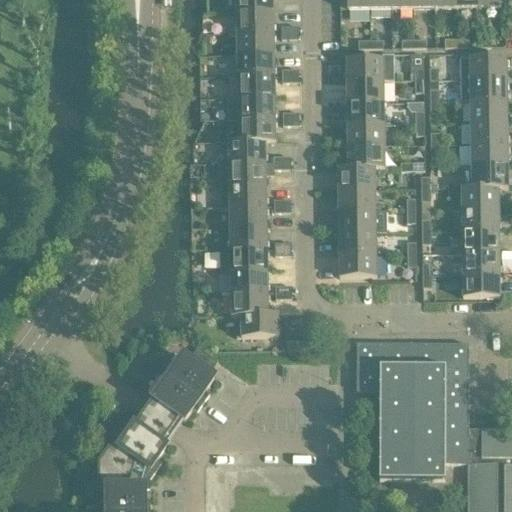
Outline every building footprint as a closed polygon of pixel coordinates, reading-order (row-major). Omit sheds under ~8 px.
[(235,0),(236,16),(273,16),(273,0),(235,0)] [(370,13),(369,0),(347,0),(347,14),(370,13)] [(391,0),(369,0),(370,13),(391,13),(391,0)] [(412,0),(391,0),(391,13),(413,13),(412,0)] [(434,0),(412,0),(413,13),(434,12),(434,0)] [(455,0),(434,0),(434,12),(456,12),(455,0)] [(477,0),(455,0),(456,12),(478,12),(477,0)] [(500,0),(477,0),(478,12),(500,12),(500,0)] [(236,38),(274,37),(273,16),(236,16),(236,36),(236,38)] [(298,30),(289,31),(290,44),(298,44),(298,30)] [(290,44),(289,31),(281,31),(281,44),(290,44)] [(237,60),(274,59),(274,37),(236,38),(236,36),(232,37),(232,40),(237,40),(237,60)] [(457,52),(457,43),(444,44),(445,52),(457,52)] [(469,43),(457,43),(457,52),(469,52),(469,43)] [(478,43),(478,52),(491,52),(490,43),(478,43)] [(382,44),(370,45),(370,53),(383,53),(382,44)] [(414,53),(414,44),(401,44),(401,53),(414,53)] [(426,44),(414,44),(414,53),(426,53),(426,44)] [(370,53),(370,45),(358,45),(358,54),(370,53)] [(237,81),(274,81),(274,59),(237,60),(237,80),(237,81)] [(461,84),(469,84),(506,83),(506,61),(469,61),(461,62),(461,84)] [(346,63),(346,86),(384,85),(383,63),(346,63)] [(429,72),(429,85),(438,85),(438,72),(429,72)] [(415,73),(415,85),(424,85),(423,73),(415,73)] [(290,87),(290,74),(282,74),(282,87),(290,87)] [(298,74),(290,74),(290,87),(298,87),(298,74)] [(237,103),(275,102),(274,81),(237,81),(237,80),(233,80),(233,83),(237,83),(237,103)] [(462,106),(470,106),(507,105),(506,83),(469,84),(461,84),(462,106)] [(346,86),(347,108),(384,107),(384,85),(346,86)] [(424,85),(415,85),(415,97),(424,97),(424,85)] [(430,94),(430,106),(439,106),(438,94),(430,94)] [(238,124),(275,124),(275,102),(237,103),(238,123),(238,124)] [(470,106),(470,127),(507,127),(507,105),(470,106)] [(439,106),(430,106),(430,119),(439,118),(439,106)] [(347,108),(347,129),(384,129),(384,107),(347,108)] [(415,116),(416,128),(424,128),(424,116),(415,116)] [(291,130),(291,117),(283,117),(283,130),(291,130)] [(299,117),(291,117),(291,130),(299,130),(299,117)] [(265,146),(265,147),(276,146),(275,124),(238,124),(238,123),(233,123),(233,126),(238,126),(238,145),(238,146),(265,146)] [(470,127),(471,149),(508,148),(507,127),(470,127)] [(424,128),(416,128),(416,140),(425,140),(424,128)] [(347,129),(347,151),(385,150),(384,129),(347,129)] [(430,137),(431,150),(439,149),(439,137),(430,137)] [(266,168),(265,147),(265,146),(238,146),(238,145),(228,146),(228,167),(220,167),(220,168),(266,168)] [(471,149),(471,171),(508,170),(508,148),(471,149)] [(439,149),(431,150),(431,162),(440,162),(439,149)] [(347,151),(348,172),(348,173),(375,172),(375,173),(385,173),(385,150),(347,151)] [(282,174),(281,161),(273,161),(273,174),(282,174)] [(290,161),(281,161),(282,174),(290,174),(290,161)] [(425,166),(413,167),(413,175),(425,175),(425,166)] [(413,175),(413,167),(400,167),(401,176),(413,175)] [(220,190),(266,189),(266,168),(220,168),(220,190)] [(471,171),(471,192),(499,192),(499,193),(509,192),(508,170),(471,171)] [(338,172),(338,195),(375,194),(375,173),(375,172),(348,173),(348,172),(338,172)] [(421,181),(421,193),(430,193),(430,181),(421,181)] [(220,211),(267,211),(266,189),(220,190),(220,211)] [(461,192),(462,214),(499,214),(499,193),(499,192),(471,192),(461,192)] [(430,193),(421,193),(421,205),(430,205),(430,193)] [(338,195),(338,216),(376,216),(375,194),(338,195)] [(407,204),(407,216),(416,216),(415,203),(407,204)] [(282,217),(282,204),(274,204),(274,217),(282,217)] [(290,204),(282,204),(282,217),(291,217),(290,204)] [(229,233),(267,233),(267,211),(220,211),(220,213),(229,213),(229,233)] [(462,214),(462,236),(499,235),(499,214),(462,214)] [(338,216),(339,238),(376,237),(376,216),(338,216)] [(416,216),(407,216),(407,228),(416,228),(416,216)] [(422,224),(422,236),(431,236),(431,224),(422,224)] [(221,255),(267,254),(267,233),(229,233),(230,253),(221,253),(221,255)] [(462,236),(462,258),(499,257),(499,235),(462,236)] [(431,236),(422,236),(422,249),(431,248),(431,236)] [(339,238),(339,259),(376,259),(376,237),(339,238)] [(283,261),(283,247),(275,247),(275,261),(283,261)] [(291,247),(283,247),(283,261),(291,260),(291,247)] [(407,247),(408,259),(416,259),(416,247),(407,247)] [(221,276),(230,276),(268,276),(267,254),(221,255),(221,276)] [(462,258),(463,279),(500,279),(499,257),(462,258)] [(376,259),(339,259),(340,282),(377,282),(376,259)] [(416,259),(408,259),(408,271),(417,271),(416,259)] [(422,267),(423,280),(431,279),(431,267),(422,267)] [(230,276),(230,296),(230,298),(268,297),(268,276),(230,276)] [(431,279),(423,280),(423,292),(432,292),(431,279)] [(500,279),(463,279),(463,302),(500,301),(500,279)] [(292,290),(284,291),(284,304),(292,304),(292,290)] [(284,304),(284,291),(275,291),(276,304),(284,304)] [(231,320),(241,320),(241,319),(268,319),(268,318),(268,297),(230,298),(230,296),(226,296),(226,299),(230,299),(231,320)] [(241,319),(241,320),(241,339),(236,339),(237,342),(279,341),(278,318),(268,318),(268,319),(241,319)] [(286,338),(286,345),(286,355),(312,354),(311,338),(303,339),(303,338),(286,338)] [(511,511),(511,433),(468,433),(469,348),(357,347),(357,396),(380,396),(380,484),(445,485),(445,469),(468,469),(467,511),(511,511)] [(183,360),(168,382),(204,407),(205,405),(210,398),(206,395),(214,382),(209,378),(218,365),(198,351),(189,364),(183,360)] [(202,408),(204,407),(168,382),(153,403),(154,403),(184,425),(193,412),(197,415),(202,408)] [(175,437),(184,425),(154,403),(145,416),(135,430),(165,451),(175,437)] [(161,467),(157,464),(166,451),(165,451),(135,430),(120,450),(120,451),(155,476),(157,474),(156,474),(161,467)] [(99,467),(99,493),(107,493),(107,492),(145,492),(150,493),(150,483),(155,476),(120,451),(120,450),(114,446),(99,467)] [(107,492),(107,493),(106,511),(149,511),(150,507),(145,507),(145,492),(107,492)]
